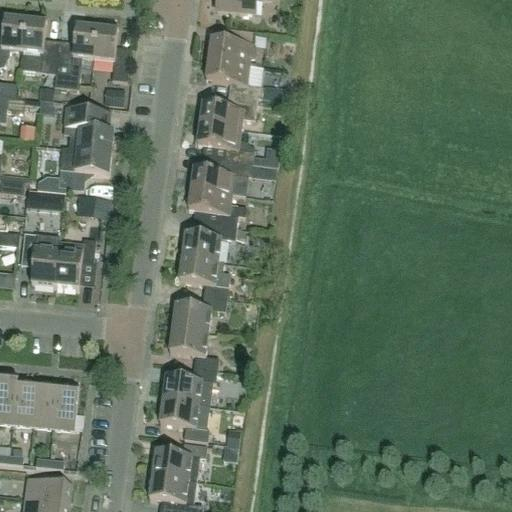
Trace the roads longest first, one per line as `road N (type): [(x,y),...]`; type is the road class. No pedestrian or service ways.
road 1 (residential): [(131,334),(179,0)]
road 2 (residential): [(105,511),(131,334)]
road 3 (residential): [(131,334),(0,319)]
